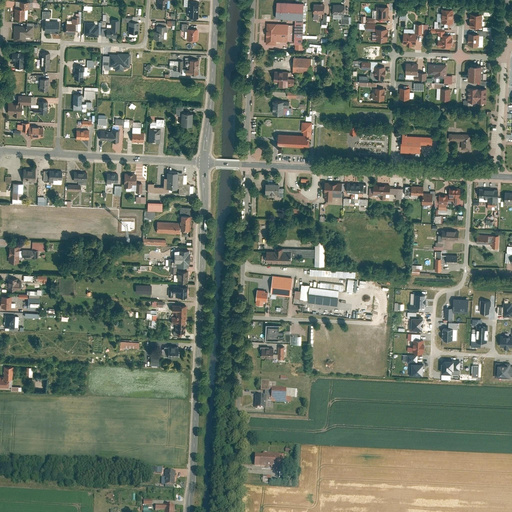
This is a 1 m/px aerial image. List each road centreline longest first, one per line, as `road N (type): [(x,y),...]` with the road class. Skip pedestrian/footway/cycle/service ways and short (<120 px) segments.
road 1 (tertiary): [(188,511),(204,162)]
road 2 (unclassified): [(149,0),(144,44),(63,42),(59,153)]
road 3 (tertiary): [(246,164),(471,175)]
road 4 (unclassified): [(232,511),(241,317)]
road 5 (residential): [(252,0),(246,164)]
road 6 (tertiary): [(204,162),(215,0)]
road 7 (unclassified): [(241,317),(246,164)]
road 8 (unclassified): [(59,153),(204,162)]
road 9 (residential): [(369,321),(241,317)]
